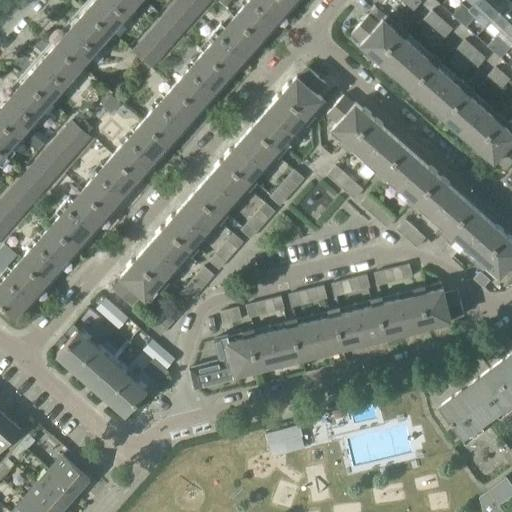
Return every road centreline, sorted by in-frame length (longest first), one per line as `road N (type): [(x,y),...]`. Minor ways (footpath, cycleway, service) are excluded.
road 1 (residential): [(502,311),(439,259),(393,251),(219,295),(179,342),(185,421)]
road 2 (residential): [(15,361),(316,29)]
road 3 (residential): [(185,421),(410,368),(467,346),(502,311)]
road 4 (residential): [(505,202),(316,29)]
road 5 (residential): [(140,465),(15,361)]
